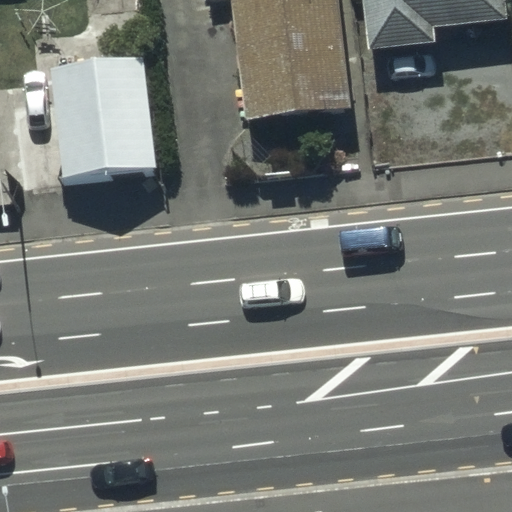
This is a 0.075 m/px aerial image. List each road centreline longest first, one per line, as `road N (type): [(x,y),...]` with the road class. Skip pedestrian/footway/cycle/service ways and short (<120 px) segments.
road 1 (primary): [(0,303),(511,249)]
road 2 (primary): [(511,403),(0,451)]
